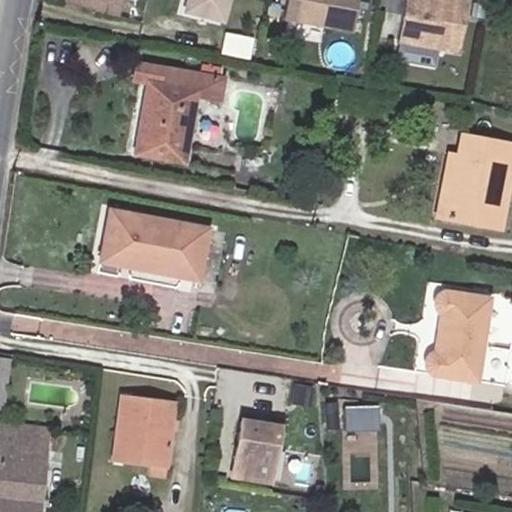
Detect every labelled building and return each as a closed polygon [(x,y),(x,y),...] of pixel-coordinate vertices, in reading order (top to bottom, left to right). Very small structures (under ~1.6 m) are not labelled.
[(68,0),(116,12),(118,0),(68,0)] [(220,17),(224,0),(182,0),(181,7),(220,17)] [(278,0),(275,18),(344,34),(351,0),(278,0)] [(449,43),(459,0),(425,0),(426,1),(422,0),(397,0),(390,30),(449,43)] [(191,87),(143,78),(130,152),(179,160),(191,87)] [(389,96),(343,88),(341,102),(386,110),(389,96)] [(460,153),(464,134),(457,132),(453,151),(460,153)] [(447,183),(440,182),(434,211),(496,225),(508,166),(511,166),(511,143),(464,134),(460,153),(453,151),(447,183)] [(446,151),(440,182),(447,183),(453,151),(446,151)] [(295,194),(308,197),(310,185),(296,183),(295,194)] [(139,258),(138,266),(189,276),(198,225),(102,208),(94,249),(139,258)] [(92,258),(138,266),(139,258),(94,249),(92,258)] [(425,364),(474,370),(486,297),(444,289),(439,291),(437,294),(435,296),(434,299),(434,304),(437,309),(439,311),(433,354),(428,356),(427,358),(425,364)] [(0,403),(2,404),(9,359),(0,357),(0,403)] [(473,378),(474,370),(425,364),(425,365),(426,368),(427,369),(428,372),(430,373),(473,378)] [(120,456),(129,398),(119,396),(111,454),(120,456)] [(171,404),(129,398),(120,456),(146,460),(144,476),(160,478),(171,404)] [(383,403),(348,403),(348,428),(383,429),(383,403)] [(274,425),(239,418),(229,474),(264,481),(274,425)] [(0,511),(32,511),(42,426),(0,420),(0,511)] [(380,461),(339,454),(338,462),(379,468),(380,461)] [(392,500),(409,499),(408,477),(392,474),(392,500)]
